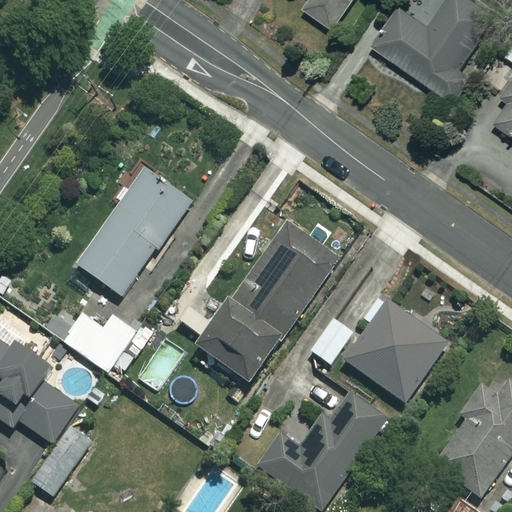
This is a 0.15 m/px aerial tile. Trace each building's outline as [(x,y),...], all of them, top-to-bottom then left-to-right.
[(355,0),(309,0),(303,10),(333,32),(355,0)] [(495,20),(466,0),(450,0),(430,30),(402,10),(374,50),(447,101),(466,73),(460,69),(495,20)] [(511,41),(503,55),(511,61),(511,41)] [(511,97),(494,125),(511,137),(511,97)] [(497,108),(483,99),(466,123),(480,133),(497,108)] [(191,202),(146,169),(77,263),(122,296),(191,202)] [(341,258),(291,221),(199,346),(248,382),(341,258)] [(447,341),(387,300),(345,361),(406,402),(447,341)] [(104,329),(83,314),(64,342),(109,373),(138,332),(113,315),(104,329)] [(354,334),(334,319),(311,351),(331,366),(354,334)] [(51,366),(0,337),(0,418),(15,427),(18,422),(57,444),(79,404),(41,383),(51,366)] [(511,451),(511,383),(509,381),(498,397),(483,386),(464,414),(469,417),(435,465),(481,497),(511,451)] [(153,414),(117,390),(96,423),(132,446),(153,414)] [(388,418),(351,391),(331,419),(325,415),(301,448),(282,434),(260,465),(322,510),(388,418)] [(90,445),(67,430),(33,482),(55,497),(90,445)] [(443,511),(445,508),(426,497),(416,511),(443,511)] [(473,511),(459,502),(451,511),(473,511)]
